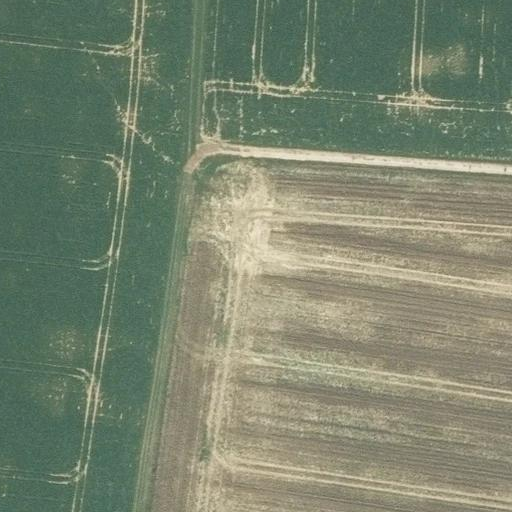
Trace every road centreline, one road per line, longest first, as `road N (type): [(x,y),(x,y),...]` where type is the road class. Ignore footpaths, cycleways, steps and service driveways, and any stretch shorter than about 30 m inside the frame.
road 1 (track): [(195,0),(188,151),(137,511)]
road 2 (track): [(511,174),(188,151)]
